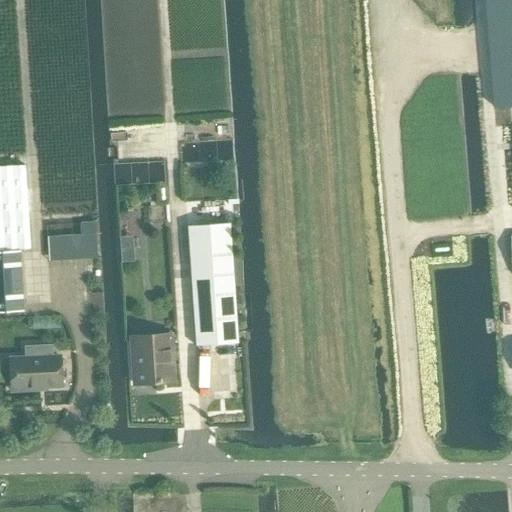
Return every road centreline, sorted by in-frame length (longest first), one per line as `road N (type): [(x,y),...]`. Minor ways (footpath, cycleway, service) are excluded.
road 1 (unclassified): [(0,468),(511,472)]
road 2 (track): [(35,262),(18,0)]
road 3 (track): [(496,223),(478,0)]
road 4 (track): [(169,147),(160,0)]
